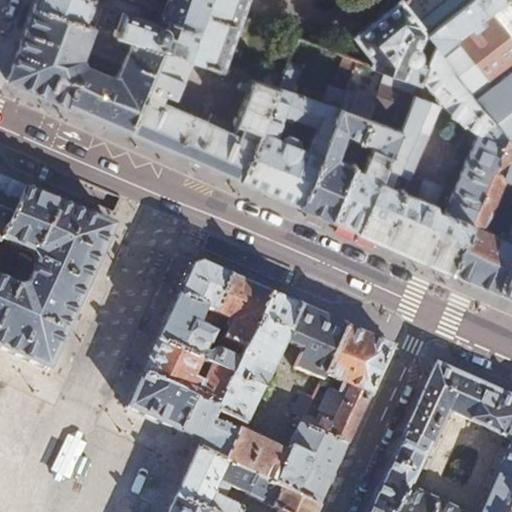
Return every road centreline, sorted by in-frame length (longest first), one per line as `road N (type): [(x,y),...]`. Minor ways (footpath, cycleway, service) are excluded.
road 1 (primary): [(0,126),(430,309)]
road 2 (residential): [(430,309),(335,511)]
